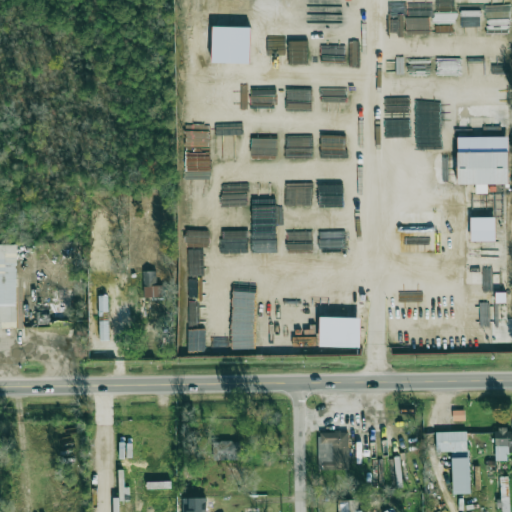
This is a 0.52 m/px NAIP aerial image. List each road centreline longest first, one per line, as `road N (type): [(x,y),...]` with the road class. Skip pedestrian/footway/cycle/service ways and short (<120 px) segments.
road 1 (secondary): [(511,380),(0,388)]
road 2 (residential): [(302,511),(302,384)]
